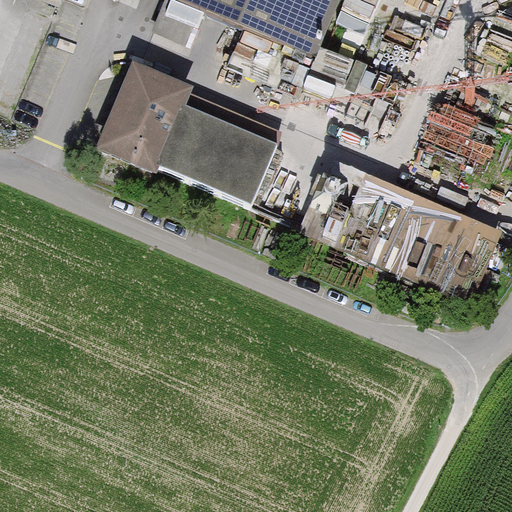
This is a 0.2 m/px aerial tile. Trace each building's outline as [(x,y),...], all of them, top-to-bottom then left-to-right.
[(208,15),(316,61),(341,0),(165,0),(152,30),(193,48),(208,15)] [(308,103),(393,119),(400,83),(369,77),(372,57),(326,49),(323,62),(316,61),(308,103)] [(159,171),(249,209),(275,148),(183,110),(193,88),(135,64),(98,154),(156,178),(159,171)] [(501,122),(435,112),(429,151),(496,160),(501,122)] [(507,242),(330,167),(298,241),(475,316),(507,242)]
